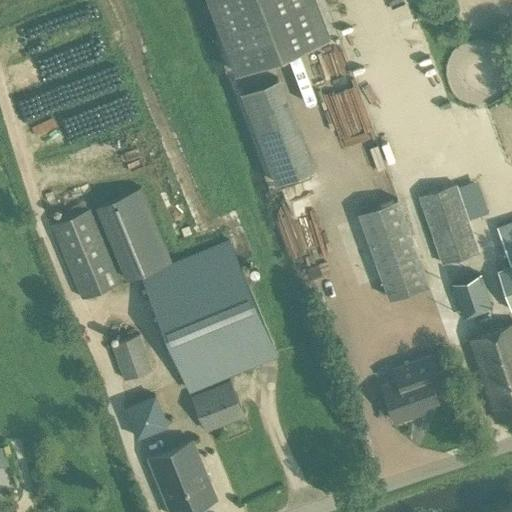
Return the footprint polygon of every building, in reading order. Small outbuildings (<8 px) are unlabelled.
[(204,0),(233,75),(327,40),(311,0),(204,0)] [(454,8),(443,12),(448,27),(459,23),(454,8)] [(315,169),(280,77),(241,92),(276,184),(315,169)] [(442,263),(478,251),(456,184),(420,195),(442,263)] [(126,279),(170,261),(140,188),(96,206),(126,279)] [(390,297),(427,284),(397,199),(360,212),(390,297)] [(82,297),(119,282),(89,209),(52,224),(82,297)] [(511,309),(511,221),(497,227),(510,265),(497,270),(511,309)] [(189,388),(275,352),(239,264),(229,240),(142,276),(189,388)] [(493,308),(481,273),(452,283),(464,318),(493,308)] [(494,420),(511,414),(511,323),(469,338),(494,420)] [(122,378),(150,368),(138,333),(111,342),(122,378)] [(393,421),(410,415),(408,409),(435,400),(431,387),(444,382),(433,353),(391,367),(396,380),(381,385),(393,421)] [(206,429),(244,414),(230,380),(192,395),(206,429)] [(136,438),(168,426),(156,393),(124,405),(136,438)] [(194,440),(149,459),(171,511),(187,511),(218,500),(194,440)]
